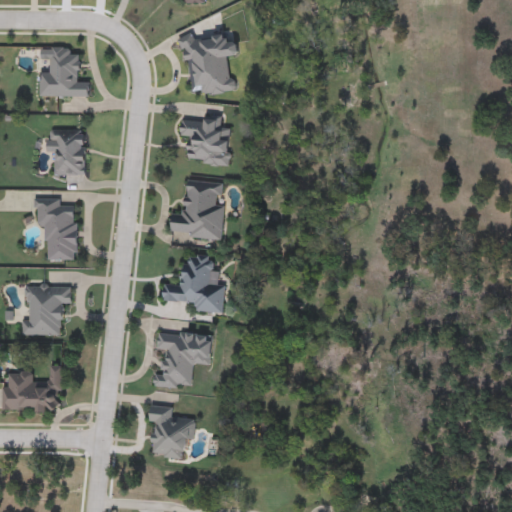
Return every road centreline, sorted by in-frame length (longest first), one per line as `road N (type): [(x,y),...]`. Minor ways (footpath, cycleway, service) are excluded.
road 1 (residential): [(121,36),(140,71),(100,511)]
road 2 (residential): [(0,22),(105,26),(121,36)]
